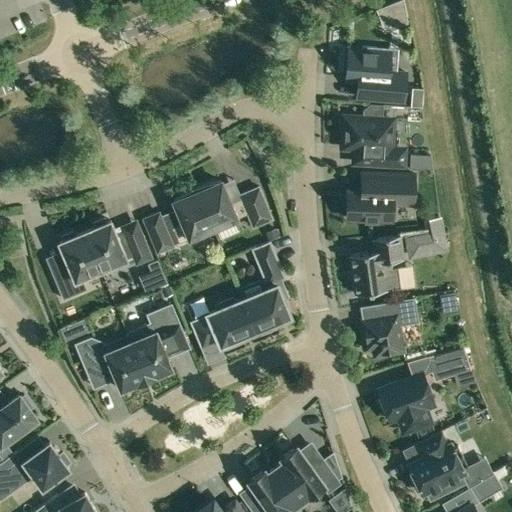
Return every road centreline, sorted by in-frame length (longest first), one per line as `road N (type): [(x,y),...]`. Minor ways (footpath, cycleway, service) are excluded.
road 1 (residential): [(324,341),(174,404),(104,451)]
road 2 (residential): [(131,500),(231,448),(330,372)]
road 3 (residential): [(324,341),(307,165),(290,117)]
road 4 (residential): [(290,117),(244,109),(121,170)]
road 5 (residential): [(0,301),(104,451)]
road 6 (tertiary): [(81,57),(227,0)]
road 7 (residential): [(384,511),(330,372)]
road 8 (residential): [(121,170),(0,201)]
